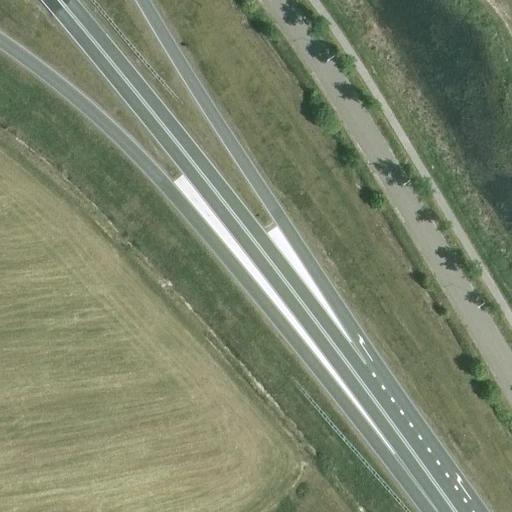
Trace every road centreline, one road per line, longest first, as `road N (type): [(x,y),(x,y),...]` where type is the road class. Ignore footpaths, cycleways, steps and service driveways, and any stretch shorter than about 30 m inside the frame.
road 1 (trunk): [(0,42),(106,127),(163,185),(385,457),(425,472)]
road 2 (trunk): [(375,404),(57,0)]
road 3 (trunk): [(375,404),(370,360),(141,0)]
road 4 (unclassified): [(273,0),(349,103),(511,378)]
